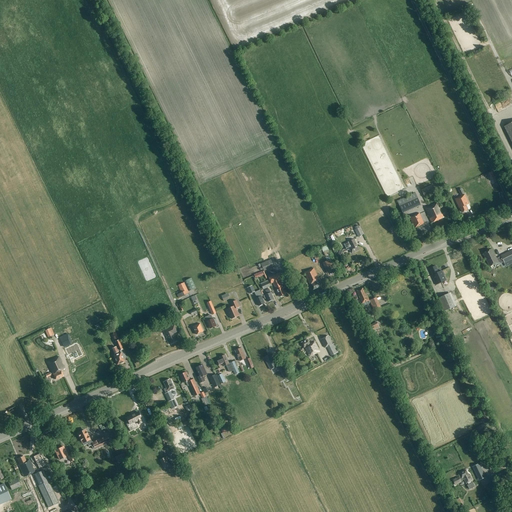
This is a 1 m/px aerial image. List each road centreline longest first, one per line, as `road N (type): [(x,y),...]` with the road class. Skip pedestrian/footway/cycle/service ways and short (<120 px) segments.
road 1 (tertiary): [(0,437),(511,212)]
road 2 (track): [(511,208),(411,0)]
